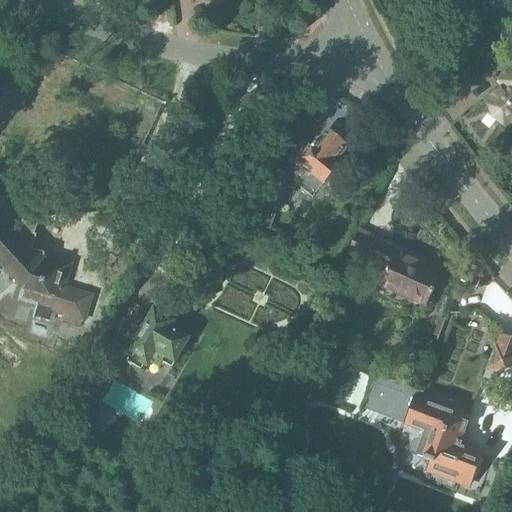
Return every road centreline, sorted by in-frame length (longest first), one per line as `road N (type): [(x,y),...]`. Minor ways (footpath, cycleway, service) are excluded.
road 1 (residential): [(369,53),(335,64),(185,52),(42,0)]
road 2 (residential): [(511,248),(431,149),(369,53)]
